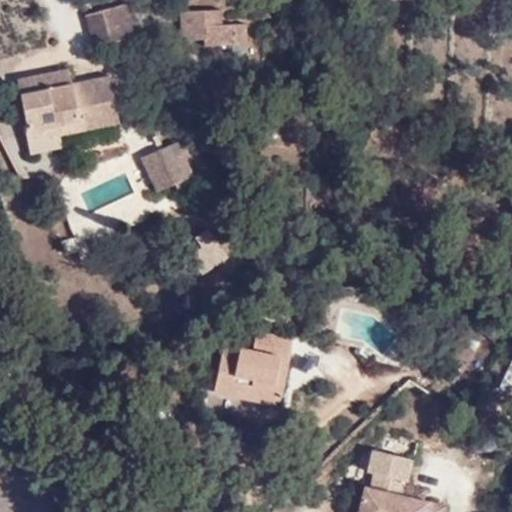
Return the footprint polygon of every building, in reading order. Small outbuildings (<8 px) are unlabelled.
[(88,18),(94,49),(130,43),(124,12),(88,18)] [(203,42),(204,53),(250,45),(247,23),(219,27),(217,14),(180,20),(184,45),(203,42)] [(38,70),(40,81),(68,78),(66,64),(38,70)] [(68,78),(40,81),(38,70),(16,73),(27,138),(56,134),(56,140),(122,128),(113,81),(70,87),(68,78)] [(27,138),(31,161),(59,157),(56,140),(56,134),(27,138)] [(175,142),(155,153),(176,188),(195,178),(175,142)] [(162,197),(176,188),(155,153),(141,161),(162,197)] [(203,282),(231,266),(212,234),(199,242),(206,254),(192,262),(203,282)] [(285,412),(290,387),(282,386),(288,363),(295,364),(300,345),(265,337),(261,353),(232,348),(222,388),(254,397),(253,404),(285,412)] [(288,363),(282,386),(290,387),(295,364),(288,363)] [(253,404),(254,397),(222,388),(220,395),(253,404)] [(406,486),(404,497),(424,502),(427,491),(406,486)] [(366,488),(359,511),(445,511),(447,508),(424,502),(404,497),(366,488)]
